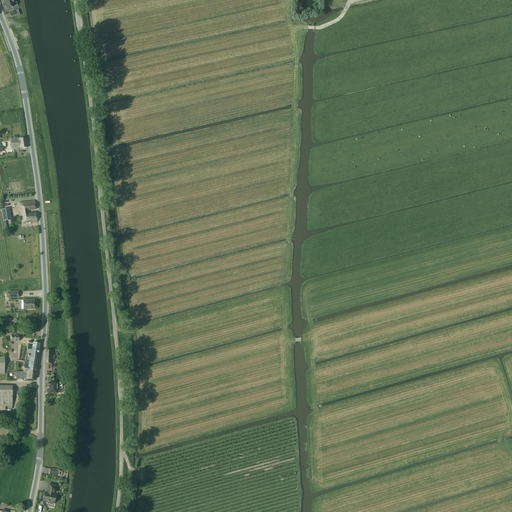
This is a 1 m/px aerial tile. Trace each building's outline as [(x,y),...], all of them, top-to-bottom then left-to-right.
[(2,0),(6,9),(15,6),(17,5),(14,0),(2,0)] [(26,139),(18,139),(10,139),(11,149),(20,148),(27,148),(26,139)] [(20,214),(28,213),(27,211),(36,210),(35,201),(30,201),(19,203),(18,203),(20,214)] [(10,209),(1,210),(3,222),(12,220),(10,209)] [(36,212),(28,213),(20,214),(22,224),(37,222),(36,212)] [(23,310),(35,309),(34,300),(23,301),(23,310)] [(14,372),(14,379),(26,379),(35,379),(36,372),(36,369),(40,344),(28,342),(25,358),(26,358),(29,359),(29,362),(28,366),(24,366),(23,372),(14,372)] [(53,351),(46,351),(45,364),(52,364),(53,351)] [(48,393),(48,394),(57,394),(57,387),(62,387),(62,383),(56,383),(48,383),(48,390),(47,391),(47,393),(48,393)] [(0,386),(0,406),(12,407),(12,386),(0,386)] [(44,493),(43,501),(49,502),(49,503),(50,504),(52,505),(53,504),(53,503),(54,503),(56,495),(53,494),(54,492),(56,485),(49,484),(47,493),(44,493)]
